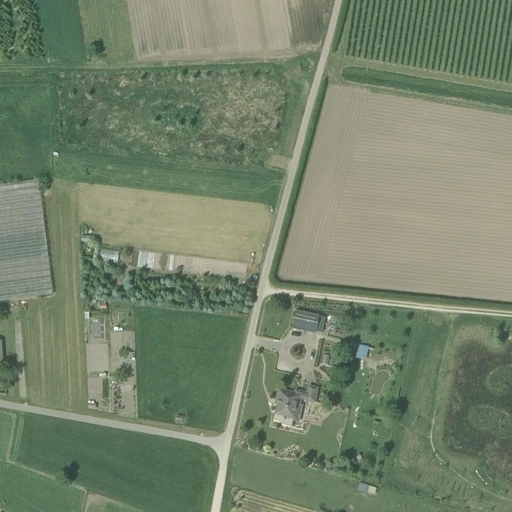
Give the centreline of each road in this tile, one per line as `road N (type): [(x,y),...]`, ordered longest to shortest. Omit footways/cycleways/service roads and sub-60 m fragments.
road 1 (unclassified): [(225,445),(338,0)]
road 2 (track): [(325,51),(289,59),(0,66)]
road 3 (track): [(511,315),(261,289)]
road 4 (unclassified): [(225,445),(0,406)]
